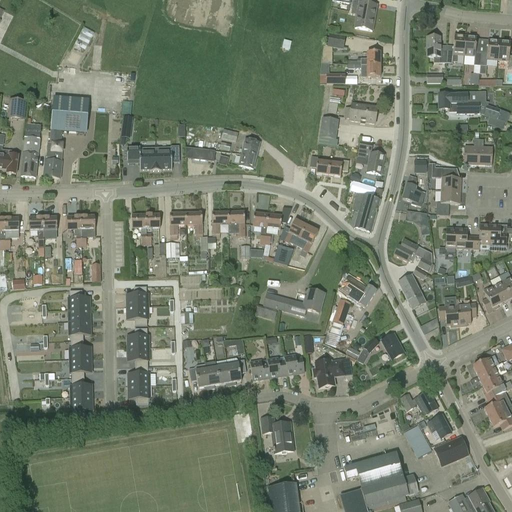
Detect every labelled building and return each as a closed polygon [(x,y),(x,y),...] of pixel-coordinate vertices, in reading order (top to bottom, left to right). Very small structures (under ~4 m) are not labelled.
[(352,3),(350,15),(357,16),(355,29),(372,32),(377,6),(359,3),(359,5),(352,3)] [(84,51),(94,34),(83,28),(73,45),(84,51)] [(327,46),(343,49),(345,36),(329,33),(327,46)] [(447,52),(446,65),(452,65),(452,64),(457,64),(457,57),(464,58),(465,38),(454,37),(453,48),(453,53),(447,52)] [(476,39),(465,38),(464,58),(474,58),(474,67),(480,67),(481,55),(475,54),(476,39)] [(447,52),(440,52),(440,39),(426,39),(426,59),(433,59),(433,65),(446,65),(447,52)] [(281,41),(280,49),(288,50),(290,43),(281,41)] [(487,61),(497,62),(499,42),(488,41),(487,55),(481,55),(480,67),(479,75),(485,76),(486,68),(487,61)] [(510,43),(499,42),(497,62),(508,63),(508,70),(511,70),(511,57),(509,57),(510,43)] [(348,63),(348,67),(361,67),(379,67),(379,55),(366,55),(366,61),(356,61),(356,63),(348,63)] [(379,67),(361,67),(361,71),(361,80),(379,80),(379,67)] [(427,85),(442,85),(442,77),(427,77),(427,85)] [(438,97),(438,112),(449,112),(449,114),(456,114),(456,116),(477,115),(483,117),(489,119),(487,126),(502,131),(504,124),(497,122),(500,111),(487,107),(488,106),(488,105),(485,105),(485,94),(466,95),(466,96),(456,96),(456,97),(438,97)] [(54,98),(51,132),(62,133),(86,135),(89,101),(54,98)] [(24,121),(26,103),(9,101),(7,120),(24,121)] [(336,116),(337,105),(329,104),(327,115),(336,116)] [(375,126),(377,109),(351,106),(349,123),(375,126)] [(122,139),(129,139),(130,118),(123,118),(122,139)] [(337,142),(336,142),(337,131),(338,123),(338,122),(337,122),(322,120),(319,140),(318,146),(327,147),(335,148),(336,148),(337,142)] [(38,149),(37,149),(38,141),(39,141),(40,134),(40,127),(31,126),(25,126),(25,132),(21,178),(36,180),(38,149)] [(176,138),(185,138),(185,126),(176,126),(176,138)] [(238,134),(223,131),(221,140),(236,144),(238,134)] [(45,162),(44,178),(61,179),(63,163),(62,163),(64,144),(62,144),(62,133),(51,132),(50,144),(48,144),(47,162),(45,162)] [(251,156),(256,158),(260,145),(260,144),(245,140),(245,141),(241,156),(251,158),(251,156)] [(463,166),(477,167),(478,142),(473,141),(473,149),(464,148),(463,166)] [(491,168),(492,150),(483,149),(483,142),(478,142),(477,167),(491,168)] [(230,146),(220,144),(219,150),(229,153),(230,146)] [(357,160),(363,161),(369,162),(366,174),(381,177),(385,157),(370,154),(371,152),(372,146),(360,144),(357,160)] [(2,151),(2,148),(0,147),(0,170),(7,171),(6,175),(16,176),(18,157),(16,157),(16,153),(2,151)] [(171,149),(155,150),(156,172),(172,172),(171,161),(179,161),(179,148),(171,148),(171,149)] [(139,149),(127,149),(127,162),(139,161),(140,172),(156,172),(155,150),(139,150),(139,149)] [(185,160),(193,161),(213,163),(215,152),(185,149),(185,160)] [(218,156),(216,165),(225,167),(227,158),(218,156)] [(241,156),(238,167),(253,171),(256,158),(251,156),(251,158),(241,156)] [(315,176),(328,178),(330,164),(317,163),(318,159),(311,159),(309,169),(316,170),(315,176)] [(349,163),(342,162),(341,166),(330,164),(328,178),(341,180),(342,173),(347,174),(349,163)] [(426,175),(426,162),(414,162),(414,175),(426,175)] [(441,180),(441,192),(460,193),(460,180),(459,180),(456,171),(435,170),(435,166),(432,166),(432,173),(431,179),(441,180)] [(358,185),(360,180),(357,179),(357,177),(354,176),(353,178),(350,177),(349,182),(358,185)] [(415,192),(416,189),(416,180),(409,178),(406,186),(407,186),(402,201),(412,203),(411,206),(420,209),(425,194),(421,193),(415,192)] [(363,197),(356,195),(351,211),(359,214),(354,230),(371,234),(382,192),(375,190),(372,199),(363,197)] [(436,204),(436,211),(449,211),(449,205),(459,206),(460,193),(441,192),(440,204),(436,204)] [(268,209),(269,195),(258,195),(258,209),(268,209)] [(220,236),(220,226),(228,226),(228,214),(211,215),(212,226),(212,236),(220,236)] [(244,214),(228,214),(228,226),(236,225),(237,240),(245,240),(245,225),(244,225),(244,214)] [(169,216),(170,227),(169,237),(178,237),(178,227),(186,226),(185,215),(169,216)] [(201,215),(185,215),(186,226),(194,226),(194,237),(203,236),(203,226),(201,226),(201,215)] [(252,229),(265,230),(267,216),(253,215),(252,229)] [(145,230),(145,216),(131,217),(131,230),(141,230),(141,248),(146,247),(146,235),(145,230)] [(159,216),(145,216),(145,230),(160,229),(159,216)] [(267,216),(265,230),(279,232),(281,218),(267,216)] [(80,218),(66,219),(67,232),(74,232),(74,238),(75,238),(76,249),(81,249),(81,239),(81,232),(80,218)] [(94,218),(80,218),(81,232),(81,239),(85,239),(95,239),(94,231),(94,218)] [(42,219),(29,220),(29,233),(38,233),(38,250),(43,250),(43,238),(43,233),(42,219)] [(56,219),(42,219),(43,233),(57,232),(56,219)] [(18,220),(4,220),(4,234),(4,239),(5,251),(10,251),(10,240),(18,240),(18,233),(19,233),(18,220)] [(299,241),(306,228),(294,222),(288,235),(288,234),(283,243),(289,246),(293,238),(299,241)] [(479,247),(488,247),(489,227),(479,227),(479,238),(472,238),(472,252),(479,252),(479,247)] [(500,227),(489,227),(488,247),(499,247),(499,248),(506,248),(506,228),(500,228),(500,227)] [(298,263),(291,260),(288,268),(304,273),(312,257),(307,255),(311,247),(318,234),(306,228),(299,241),(297,246),(302,249),(301,252),(303,253),(298,263)] [(420,230),(421,237),(429,236),(428,229),(420,230)] [(445,250),(455,251),(456,231),(446,230),(445,250)] [(466,251),(472,252),(472,238),(466,238),(467,231),(456,231),(455,251),(466,251)] [(206,253),(207,253),(207,239),(199,239),(199,253),(200,253),(200,260),(207,260),(206,253)] [(412,264),(415,257),(421,260),(417,268),(427,274),(432,265),(431,255),(418,249),(404,241),(400,249),(398,248),(393,257),(408,265),(409,262),(412,264)] [(174,245),(166,245),(166,260),(175,259),(174,245)] [(288,268),(291,260),(295,250),(289,248),(277,245),(272,265),(281,267),(283,261),(284,261),(282,266),(288,268)] [(159,247),(154,247),(154,252),(154,257),(159,257),(159,256),(165,256),(165,246),(159,246),(159,247)] [(240,261),(249,261),(249,248),(240,248),(240,261)] [(80,275),(81,262),(72,261),(72,275),(80,275)] [(423,282),(427,275),(416,269),(412,276),(423,282)] [(508,274),(499,279),(501,284),(510,301),(511,300),(511,281),(511,279),(508,274)] [(32,286),(42,286),(41,276),(31,277),(32,286)] [(425,305),(411,277),(397,284),(411,312),(425,305)] [(349,296),(347,299),(353,303),(365,310),(376,293),(368,288),(367,290),(348,278),(340,290),(349,296)] [(470,278),(455,282),(456,289),(472,284),(470,278)] [(24,282),(12,283),(13,292),(24,291),(24,282)] [(510,301),(501,283),(492,288),(501,306),(510,301)] [(492,288),(483,293),(487,300),(481,303),(487,316),(498,310),(497,308),(501,306),(492,288)] [(134,296),(126,296),(126,309),(148,309),(148,296),(146,296),(146,289),(134,289),(134,296)] [(274,322),(277,311),(303,318),(305,311),(319,315),(324,296),(308,292),(304,307),(265,297),(263,307),(265,308),(264,309),(257,307),(255,317),(274,322)] [(69,300),(68,300),(68,312),(90,312),(89,300),(82,300),(82,293),(69,293),(69,300)] [(451,298),(442,299),(442,307),(452,306),(451,298)] [(328,335),(324,345),(336,349),(340,339),(343,328),(343,327),(345,320),(347,315),(350,306),(339,302),(332,323),(333,324),(329,335),(328,335)] [(475,306),(456,308),(458,329),(467,328),(467,326),(470,326),(470,320),(476,319),(475,306)] [(456,308),(444,309),(437,309),(439,323),(445,322),(446,328),(449,328),(450,330),(458,329),(456,308)] [(148,309),(126,309),(127,321),(134,321),(134,328),(147,328),(147,321),(148,321),(148,309)] [(90,312),(68,312),(68,325),(90,324),(90,312)] [(192,325),(191,314),(179,314),(179,326),(192,325)] [(90,324),(68,325),(69,337),(70,337),(70,343),(83,343),(83,337),(90,337),(90,324)] [(134,338),(127,338),(127,351),(149,350),(148,338),(147,338),(147,331),(134,331),(134,338)] [(404,355),(393,336),(381,343),(391,362),(404,355)] [(379,345),(373,339),(363,350),(356,362),(363,366),(369,356),(379,345)] [(244,355),(241,341),(223,342),(224,349),(236,347),(237,357),(244,355)] [(71,350),(69,350),(69,362),(91,362),(91,349),(83,349),(83,343),(70,343),(71,350)] [(511,360),(511,357),(507,348),(500,351),(507,363),(511,360)] [(149,350),(127,351),(127,363),(135,363),(135,369),(147,369),(147,363),(149,363),(149,350)] [(348,350),(345,356),(355,362),(359,356),(348,350)] [(297,373),(303,372),(301,359),(295,360),(295,357),(283,359),(284,362),(286,375),(286,378),(297,376),(297,373)] [(490,359),(472,368),(477,377),(495,369),(490,359)] [(226,362),(227,368),(230,387),(235,387),(235,384),(240,383),(239,375),(246,374),(244,362),(238,363),(236,360),(226,362)] [(266,362),(266,365),(268,378),(269,381),(280,379),(280,376),(286,375),(284,362),(278,363),(277,360),(266,362)] [(91,362),(69,362),(70,375),(71,375),(71,381),(84,381),(84,374),(91,374),(91,362)] [(227,368),(226,362),(216,364),(217,369),(216,369),(219,386),(224,386),(225,388),(230,387),(227,368)] [(330,363),(314,366),(315,371),(313,371),(312,373),(313,378),(314,379),(316,379),(318,390),(334,388),(332,376),(343,374),(341,362),(330,364),(330,363)] [(260,365),(260,363),(249,364),(252,383),(263,382),(263,379),(268,378),(266,365),(260,365)] [(215,364),(205,366),(209,391),(214,390),(213,387),(219,386),(216,369),(215,364)] [(495,369),(477,377),(482,387),(499,378),(506,374),(502,365),(495,369)] [(209,391),(205,366),(196,368),(193,371),(189,372),(191,384),(196,383),(197,390),(203,389),(204,392),(209,391)] [(135,376),(128,376),(128,388),(149,388),(149,375),(148,375),(147,369),(135,369),(135,376)] [(482,387),(484,390),(481,392),(487,403),(504,394),(511,390),(511,388),(509,384),(504,387),(499,378),(482,387)] [(71,387),(70,387),(70,400),(92,399),(91,387),(84,387),(84,381),(71,381),(71,387)] [(149,388),(128,388),(128,401),(136,401),(136,407),(148,407),(148,400),(150,400),(149,388)] [(423,419),(438,411),(428,393),(413,401),(423,419)] [(484,411),(488,420),(511,409),(504,394),(487,403),(490,408),(484,411)] [(416,409),(408,396),(399,401),(399,402),(406,414),(416,409)] [(92,399),(70,400),(71,412),(72,412),(72,419),(85,419),(85,412),(92,412),(92,399)] [(511,410),(511,409),(488,420),(493,430),(499,427),(502,433),(511,427),(511,410)] [(441,417),(426,425),(431,434),(436,432),(440,441),(451,435),(441,417)] [(273,456),(293,454),(289,425),(274,426),(273,420),(260,421),(262,437),(270,436),(273,456)] [(417,460),(431,453),(417,427),(404,434),(417,460)] [(447,467),(469,458),(468,456),(461,439),(436,449),(433,450),(441,469),(444,468),(447,467)] [(346,483),(357,480),(360,491),(361,492),(339,498),(342,511),(375,511),(406,503),(405,499),(408,498),(418,495),(413,476),(403,479),(402,478),(402,479),(395,455),(343,470),(346,483)] [(267,489),(269,511),(299,511),(296,486),(267,489)] [(468,498),(464,500),(462,496),(447,504),(451,511),(491,511),(486,502),(488,501),(482,491),(468,498)] [(398,507),(394,509),(394,511),(421,511),(418,501),(398,507)]
